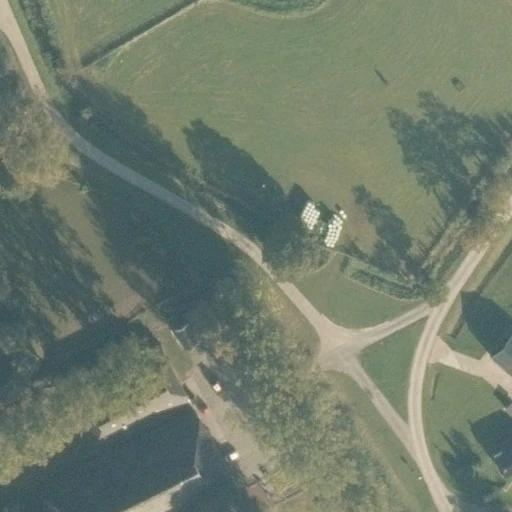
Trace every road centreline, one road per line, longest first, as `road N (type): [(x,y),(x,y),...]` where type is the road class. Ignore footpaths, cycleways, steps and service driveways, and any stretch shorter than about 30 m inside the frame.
road 1 (unclassified): [(343,351),(251,250),(68,130),(0,7)]
road 2 (unknown): [(343,351),(204,436)]
road 3 (unclassified): [(440,298),(413,394),(416,455)]
road 4 (unclassified): [(416,455),(343,351)]
